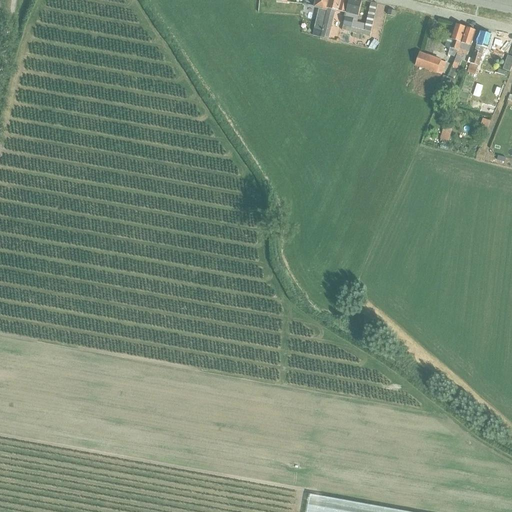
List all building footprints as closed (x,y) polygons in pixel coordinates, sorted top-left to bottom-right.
[(269,0),(266,0),(266,7),(281,9),(281,14),(287,14),(287,9),(303,11),(303,3),(287,2),(287,0),(278,0),(278,1),(269,0)] [(321,37),(329,0),(316,0),(315,8),(319,9),(316,24),(307,22),(309,35),(321,37)] [(329,0),(321,37),(329,39),(336,11),(339,12),(340,0),(329,0)] [(340,0),(339,12),(346,14),(349,0),(340,0)] [(356,0),(349,0),(346,14),(342,30),(353,33),(363,35),(370,37),(373,26),(357,22),(362,1),(356,0)] [(371,3),(367,19),(374,20),(377,4),(371,3)] [(456,58),(466,28),(455,24),(451,38),(448,37),(445,47),(450,49),(448,55),(456,58)] [(466,28),(456,58),(453,67),(458,68),(463,53),(468,55),(476,31),(466,28)] [(481,32),(467,72),(470,73),(469,76),(474,77),(474,74),(476,75),(485,47),(488,48),(492,35),(481,32)] [(374,39),(368,48),(373,49),(375,50),(379,42),(374,39)] [(420,52),(415,66),(442,75),(447,63),(441,61),(442,60),(420,52)] [(511,56),(508,55),(503,69),(510,72),(511,66),(511,56)] [(443,88),(448,77),(444,76),(439,87),(443,88)] [(448,77),(443,88),(451,92),(456,80),(448,77)] [(428,81),(423,92),(431,96),(436,85),(428,81)] [(504,114),(496,135),(500,137),(505,122),(510,124),(511,118),(511,103),(510,103),(507,115),(504,114)] [(484,116),(482,124),(490,127),(493,118),(484,116)] [(444,126),(440,138),(449,141),(453,129),(444,126)] [(441,143),(440,149),(447,151),(449,145),(441,143)]
